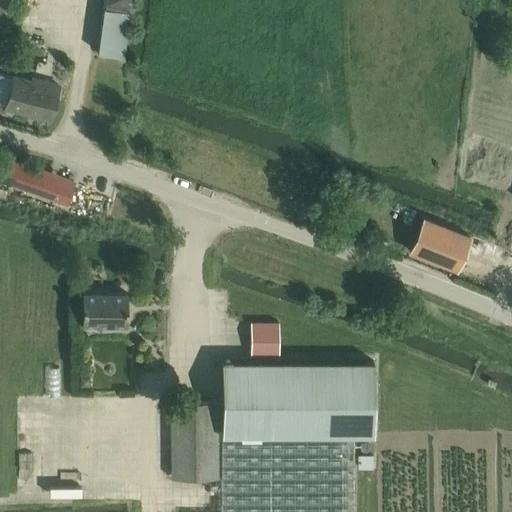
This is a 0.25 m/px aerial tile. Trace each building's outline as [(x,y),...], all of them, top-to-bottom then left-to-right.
[(123,56),(125,40),(131,10),(134,0),(103,0),(103,3),(107,4),(100,36),(97,52),(123,56)] [(29,80),(14,76),(5,108),(50,119),(59,86),(30,78),(29,80)] [(10,158),(3,176),(33,187),(31,191),(66,203),(74,181),(10,158)] [(105,177),(103,185),(118,190),(121,182),(105,177)] [(0,178),(0,194),(5,196),(9,181),(0,178)] [(73,199),(70,209),(90,216),(93,205),(73,199)] [(511,252),(423,218),(409,251),(503,288),(511,263),(511,252)] [(83,324),(126,325),(127,293),(83,292),(83,324)] [(279,322),(251,322),(251,356),(279,355),(279,322)] [(221,438),(221,511),(353,511),(353,434),(373,434),(373,361),(221,361),(221,433),(342,433),(342,438),(221,438)] [(171,402),(171,461),(164,461),(165,477),(171,477),(218,477),(218,402),(171,402)]
